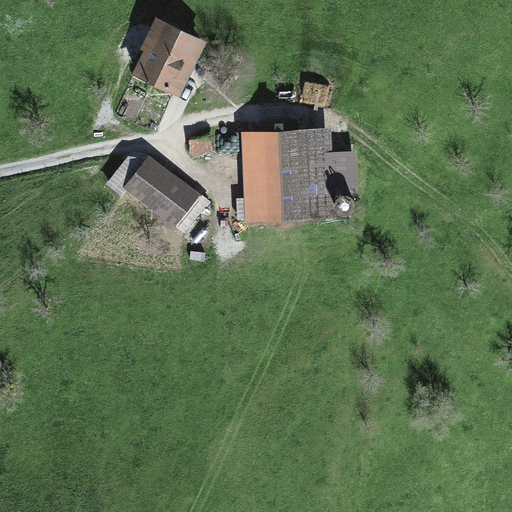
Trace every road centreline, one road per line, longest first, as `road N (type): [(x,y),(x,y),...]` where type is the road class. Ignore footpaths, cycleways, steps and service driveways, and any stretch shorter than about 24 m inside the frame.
road 1 (track): [(207,190),(166,148),(142,143),(0,170)]
road 2 (track): [(309,119),(262,112),(181,126),(166,148)]
